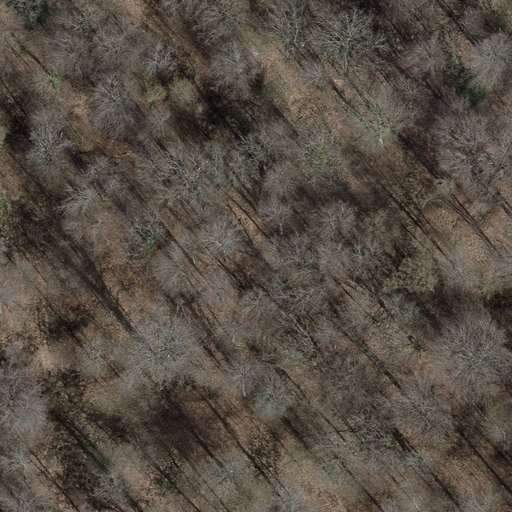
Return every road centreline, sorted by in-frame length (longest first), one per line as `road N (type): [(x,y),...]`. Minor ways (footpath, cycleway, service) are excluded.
road 1 (track): [(181,511),(89,417),(29,298),(0,198)]
road 2 (track): [(147,511),(0,490)]
